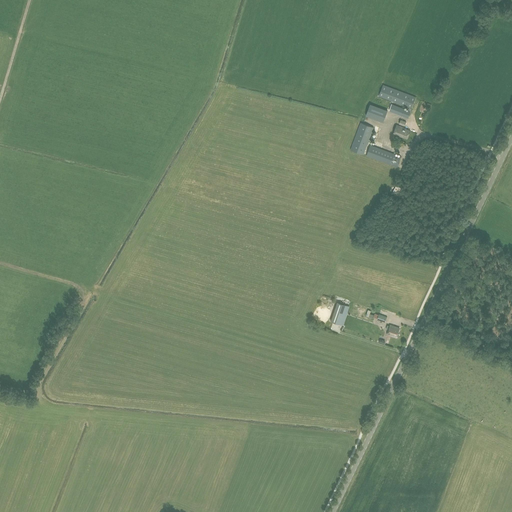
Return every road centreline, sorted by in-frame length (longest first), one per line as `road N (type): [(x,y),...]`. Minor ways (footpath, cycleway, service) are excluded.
road 1 (secondary): [(333,511),(511,137)]
road 2 (track): [(0,262),(395,382)]
